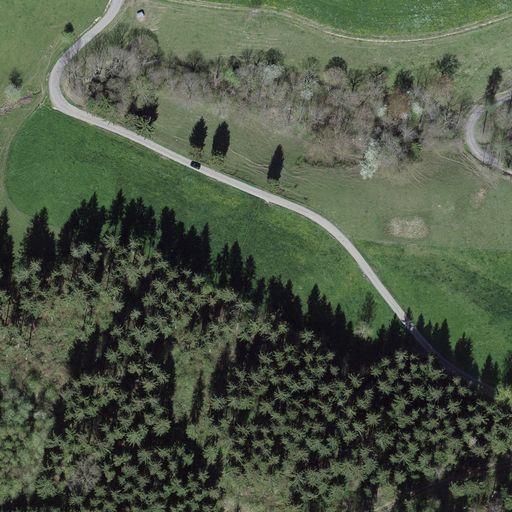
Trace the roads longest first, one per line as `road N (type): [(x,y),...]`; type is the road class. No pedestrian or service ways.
road 1 (unclassified): [(118,0),(57,70),(62,102),(317,217),(433,354),(511,401)]
road 2 (track): [(180,0),(266,8),(381,38),(458,31),(511,14)]
road 3 (track): [(379,511),(511,462)]
road 4 (unclassified): [(511,170),(481,155),(467,126),(482,108),(511,95)]
